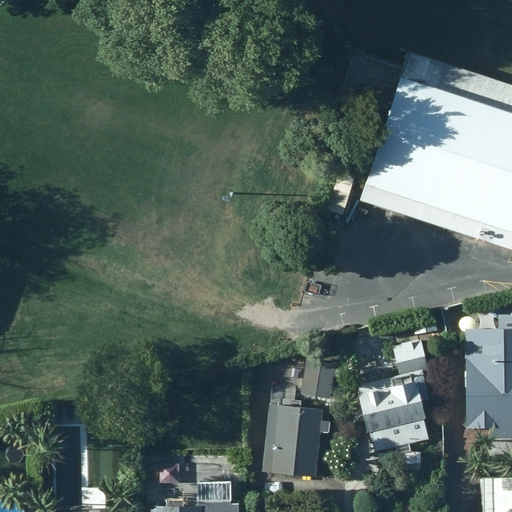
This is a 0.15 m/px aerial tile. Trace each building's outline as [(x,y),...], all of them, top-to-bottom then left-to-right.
[(511,86),(409,53),(356,198),(511,248),(511,86)] [(342,215),(355,175),(338,170),(326,210),(342,215)] [(511,327),(464,327),(466,428),(489,428),(489,439),(511,438),(511,327)] [(392,347),(399,374),(426,367),(420,341),(392,347)] [(335,364),(305,359),(299,394),(329,399),(335,364)] [(298,374),(272,371),(262,470),(315,476),(319,432),(328,433),(328,421),(320,421),(321,409),(295,406),(298,374)] [(428,402),(421,371),(357,385),(359,395),(356,395),(369,453),(395,446),(396,454),(409,451),(407,444),(427,439),(419,404),(428,402)] [(419,455),(378,455),(379,473),(420,473),(419,455)] [(511,511),(511,475),(482,475),(482,511),(511,511)] [(148,508),(148,511),(234,511),(235,503),(231,503),(231,499),(196,500),(196,507),(148,508)]
